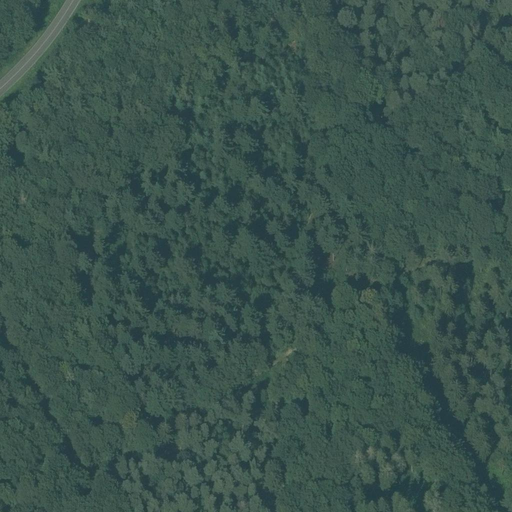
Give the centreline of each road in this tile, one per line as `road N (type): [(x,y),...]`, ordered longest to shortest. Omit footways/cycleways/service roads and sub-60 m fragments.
road 1 (track): [(511,200),(96,483),(89,511)]
road 2 (track): [(0,315),(111,511)]
road 3 (track): [(296,344),(278,400),(278,511)]
